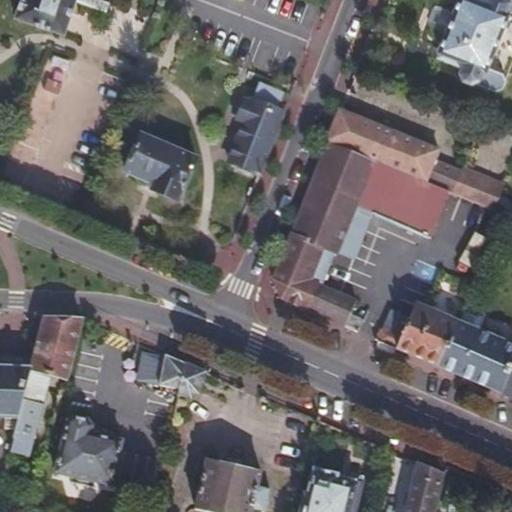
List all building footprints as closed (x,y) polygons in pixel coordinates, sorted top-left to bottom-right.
[(18,0),(14,14),(63,32),(75,0),(18,0)] [(511,0),(455,0),(435,58),(457,66),(459,78),(493,90),(501,87),(504,79),(500,70),(486,65),(504,14),(511,16),(511,0)] [(286,83),(293,85),(302,63),(295,60),(292,67),(288,66),(283,78),(287,80),(286,83)] [(230,162),(257,172),(282,111),(276,109),(282,92),(258,83),(251,99),(245,97),(237,121),(244,124),(230,162)] [(338,107),(324,140),(448,190),(453,192),(461,170),(458,169),(435,160),(438,148),(338,107)] [(178,200),(196,158),(141,135),(126,172),(156,185),(154,190),(178,200)] [(278,299),(343,326),(353,299),(320,284),(321,281),(309,277),(321,247),(335,252),(337,253),(355,207),(370,213),(430,237),(448,190),(324,140),(269,278),(278,299)] [(461,170),(453,192),(491,207),(499,186),(461,170)] [(352,259),(370,213),(355,207),(337,253),(352,259)] [(309,277),(321,281),(335,252),(321,247),(309,277)] [(373,339),(437,366),(454,323),(411,305),(402,327),(391,322),(388,329),(376,330),(373,339)] [(71,380),(84,323),(46,321),(33,372),(21,418),(15,441),(22,442),(33,444),(50,376),(71,380)] [(437,366),(496,391),(511,353),(511,346),(454,323),(437,366)] [(511,397),(511,353),(496,391),(511,397)] [(187,364),(167,356),(161,383),(183,388),(187,364)] [(207,373),(187,364),(183,388),(181,397),(194,399),(202,394),(207,373)] [(0,417),(21,418),(33,372),(0,370),(0,417)] [(70,422),(69,429),(59,469),(59,472),(114,485),(124,443),(94,435),(95,427),(93,420),(79,417),(70,422)] [(16,467),(22,442),(15,441),(8,466),(16,467)] [(259,487),(263,473),(210,461),(199,511),(201,511),(254,511),(255,508),(268,511),(273,491),(259,487)] [(436,511),(446,475),(419,463),(407,511),(436,511)] [(318,469),(306,511),(351,511),(358,484),(340,480),(341,475),(318,469)]
